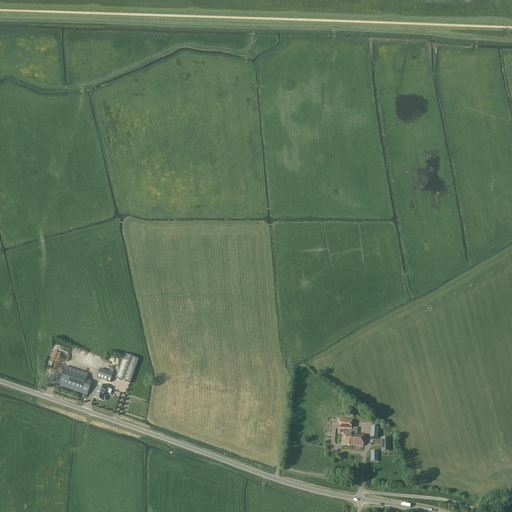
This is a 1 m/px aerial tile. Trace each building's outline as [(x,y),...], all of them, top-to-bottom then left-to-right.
[(84,362),(87,363),(92,348),(90,347),(88,351),(84,349),(83,353),(87,354),(84,362)] [(130,383),(134,374),(139,359),(125,354),(116,378),(130,383)] [(92,382),(86,380),(89,374),(66,366),(59,383),(60,384),(60,386),(83,394),(82,395),(87,396),(92,382)] [(113,373),(100,369),(97,377),(110,382),(113,373)] [(96,391),(94,398),(99,399),(103,387),(98,385),(96,391)] [(103,387),(99,399),(104,401),(104,400),(106,401),(108,396),(105,396),(106,395),(107,392),(108,388),(103,387)] [(340,420),(339,429),(340,429),(344,430),(351,430),(352,421),(340,420)] [(343,434),(342,445),(351,446),(352,434),(352,430),(351,430),(344,430),(343,433),(343,434)] [(352,434),(351,446),(364,447),(365,435),(352,434)] [(390,442),(390,438),(381,438),(381,443),(381,451),(390,451),(390,442)]
